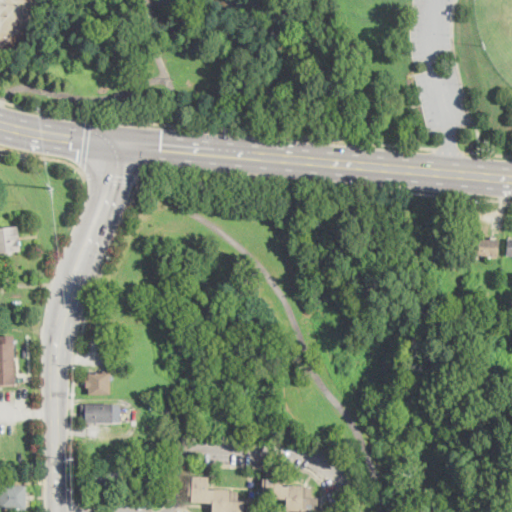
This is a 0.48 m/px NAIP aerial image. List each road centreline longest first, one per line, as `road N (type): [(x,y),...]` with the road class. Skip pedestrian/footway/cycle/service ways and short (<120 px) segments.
road 1 (primary): [(511,177),(121,143)]
road 2 (secondary): [(121,143),(56,348),(56,511)]
road 3 (primary): [(121,143),(0,123)]
